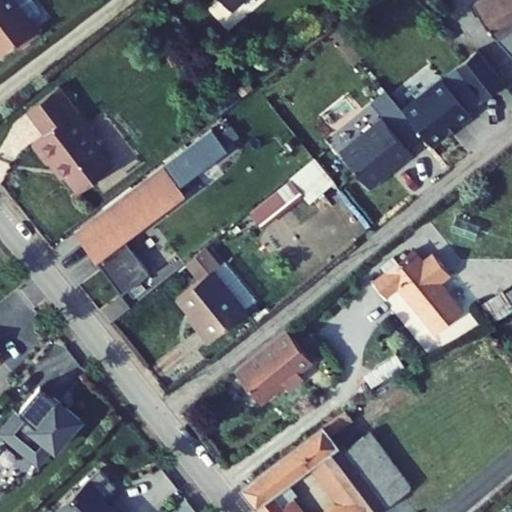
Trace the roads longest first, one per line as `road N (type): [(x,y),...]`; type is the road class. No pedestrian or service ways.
road 1 (residential): [(511,131),(155,415)]
road 2 (residential): [(155,415),(0,218)]
road 3 (unknown): [(0,97),(129,0)]
road 4 (residential): [(232,511),(155,415)]
